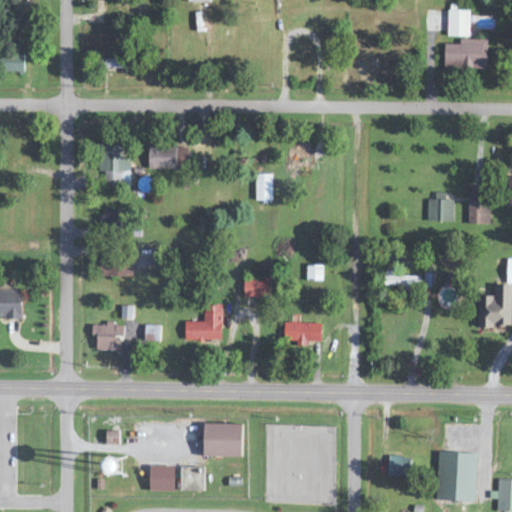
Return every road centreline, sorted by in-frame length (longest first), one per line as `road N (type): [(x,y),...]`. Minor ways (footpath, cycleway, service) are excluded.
road 1 (tertiary): [(511,393),(0,385)]
road 2 (residential): [(511,107),(0,105)]
road 3 (residential): [(66,511),(66,0)]
road 4 (residential): [(354,511),(354,392)]
